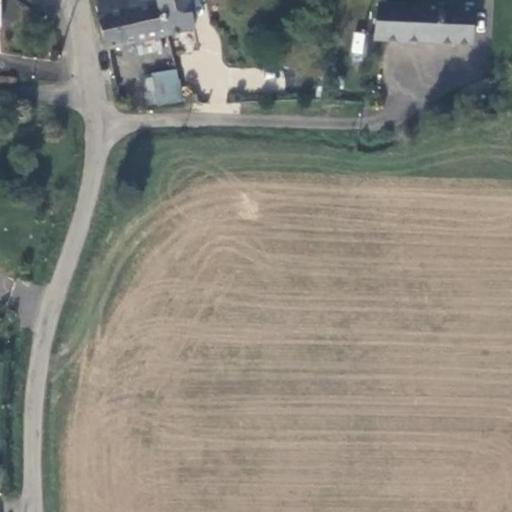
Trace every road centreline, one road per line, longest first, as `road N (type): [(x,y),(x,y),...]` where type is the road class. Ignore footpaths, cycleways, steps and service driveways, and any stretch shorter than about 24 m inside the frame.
road 1 (unclassified): [(80,0),(95,111),(91,177),(33,381),(34,511)]
road 2 (track): [(95,111),(338,130)]
